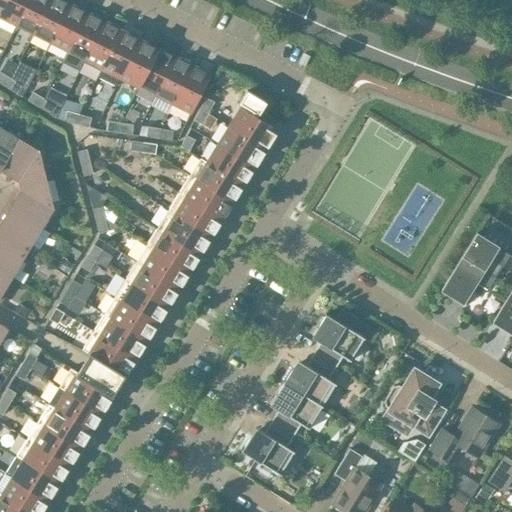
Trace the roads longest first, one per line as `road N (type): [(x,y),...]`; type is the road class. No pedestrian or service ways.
road 1 (residential): [(261,226),(333,106),(120,0)]
road 2 (residential): [(86,511),(261,226)]
road 3 (secondary): [(511,100),(264,0)]
road 4 (residential): [(201,464),(324,265)]
road 5 (residential): [(511,383),(324,265)]
